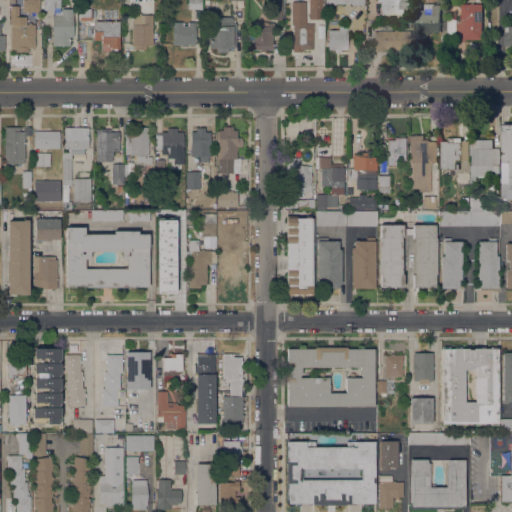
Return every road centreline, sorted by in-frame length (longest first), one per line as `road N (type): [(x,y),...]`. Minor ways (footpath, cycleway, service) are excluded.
road 1 (tertiary): [(511,91),(0,90)]
road 2 (residential): [(511,319),(0,319)]
road 3 (residential): [(267,511),(265,90)]
